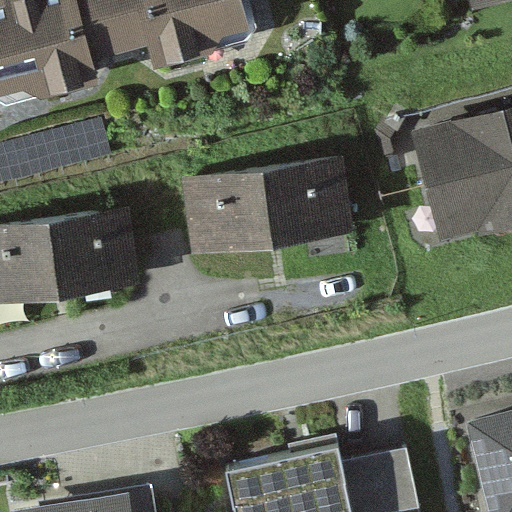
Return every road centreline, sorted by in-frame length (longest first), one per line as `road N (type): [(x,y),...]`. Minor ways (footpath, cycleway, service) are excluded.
road 1 (residential): [(0,442),(320,388),(511,338)]
road 2 (residential): [(175,307),(0,345)]
